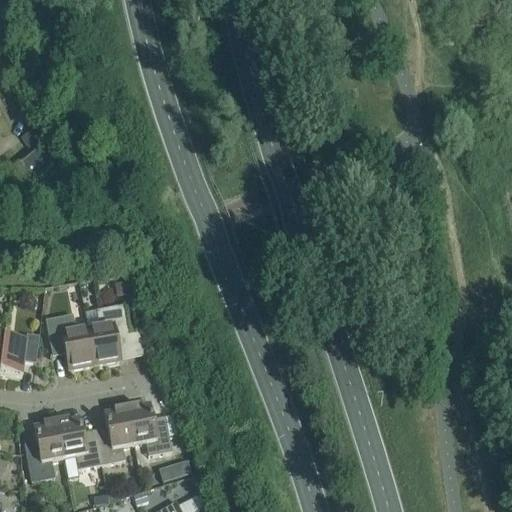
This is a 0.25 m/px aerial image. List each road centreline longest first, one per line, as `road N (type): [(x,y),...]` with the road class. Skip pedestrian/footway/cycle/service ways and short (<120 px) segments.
road 1 (secondary): [(134,0),(156,92),(310,511)]
road 2 (secondary): [(384,511),(230,0)]
road 3 (residential): [(0,380),(151,369)]
